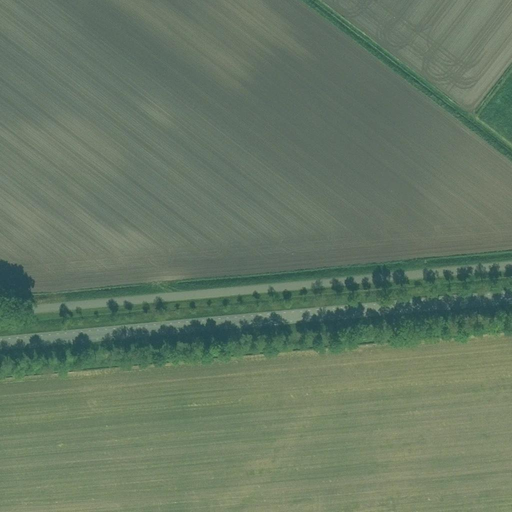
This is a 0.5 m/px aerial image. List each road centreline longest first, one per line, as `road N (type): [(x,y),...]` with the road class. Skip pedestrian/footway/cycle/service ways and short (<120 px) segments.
road 1 (unclassified): [(0,312),(511,264)]
road 2 (secondary): [(511,297),(0,342)]
